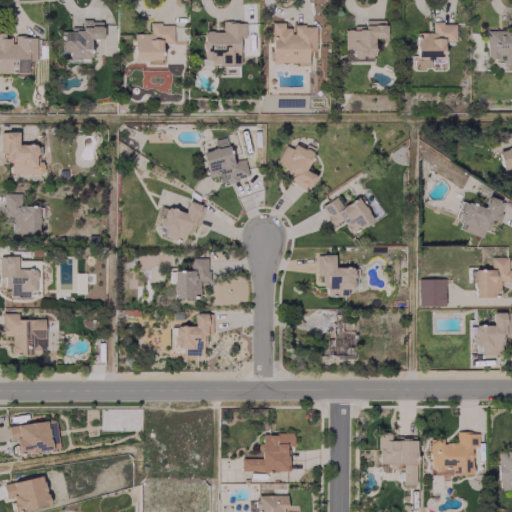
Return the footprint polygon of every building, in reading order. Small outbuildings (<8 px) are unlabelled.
[(384,37),(383,19),(362,20),(362,25),(350,25),(350,29),(341,29),(342,49),(350,49),(350,59),(371,58),(370,37),(384,37)] [(511,63),(511,19),(504,20),(504,30),(484,30),(484,57),(502,57),(502,66),(511,66),(511,63)] [(59,31),(59,51),(66,51),(66,61),(88,61),(88,38),(100,38),(100,20),(80,20),(80,26),(72,26),(72,31),(59,31)] [(237,37),(243,37),(243,21),(220,21),(220,31),(201,31),(201,65),(237,65),(237,37)] [(132,59),(159,59),(159,42),(171,41),(171,22),(148,23),(148,33),(131,33),(132,59)] [(413,58),(441,59),(441,40),(453,40),(453,22),(430,22),(429,32),(413,32),(413,58)] [(313,25),(290,25),(290,23),(269,23),(269,63),(305,63),(305,51),(313,51),(313,25)] [(34,36),(12,36),(12,39),(2,39),(3,32),(0,32),(0,72),(26,72),(26,60),(34,60),(34,36)] [(0,131),(0,151),(5,152),(5,173),(42,172),(41,161),(36,161),(35,143),(16,144),(16,131),(0,131)] [(199,150),(205,177),(217,174),(219,183),(247,176),(243,157),(229,160),(224,136),(212,139),(214,147),(199,150)] [(286,181),(306,190),(313,174),(303,170),(311,152),(286,141),(275,166),(290,173),(286,181)] [(511,144),(495,149),(502,176),(511,173),(511,144)] [(10,232),(36,233),(36,205),(19,205),(19,192),(1,192),(0,215),(10,215),(10,232)] [(348,233),(370,220),(356,196),(341,206),(334,196),(319,205),(331,224),(340,219),(348,233)] [(461,201),(453,229),(482,237),(487,218),(497,221),(502,201),(485,196),(482,207),(461,201)] [(196,226),(203,206),(186,200),(182,212),(162,205),(155,226),(163,229),(161,236),(182,243),(189,223),(196,226)] [(332,254),(314,254),(314,274),(322,274),(322,295),(344,295),(344,288),(349,288),(349,276),(355,276),(355,267),(332,267),(332,254)] [(471,296),(497,296),(497,280),(507,279),(506,256),(488,257),(489,268),(471,269),(471,296)] [(171,297),(197,297),(197,281),(207,280),(206,257),(188,257),(189,268),(171,269),(171,297)] [(442,278),(415,278),(416,305),(442,304),(442,278)] [(507,311),(490,312),(490,324),(469,325),(470,353),(498,353),(498,333),(508,332),(507,311)] [(41,318),(16,318),(16,312),(0,312),(0,334),(9,335),(9,354),(42,354),(41,318)] [(179,354),(200,355),(201,334),(209,334),(210,313),(192,312),(192,326),(172,325),(172,344),(180,345),(179,354)] [(352,313),(316,313),(316,332),(320,332),(320,356),(352,356),(352,313)] [(50,449),(45,420),(5,425),(7,441),(13,440),(15,454),(50,449)] [(377,463),(401,463),(401,484),(414,484),(414,439),(389,439),(389,432),(376,432),(377,463)] [(470,473),(470,447),(476,447),(476,432),(455,432),(455,442),(440,443),(440,438),(428,438),(429,474),(470,473)] [(238,470),(285,470),(285,445),(291,445),(292,433),(258,433),(258,454),(239,454),(238,470)] [(511,450),(495,451),(496,488),(511,487),(511,450)] [(47,504),(41,475),(1,483),(4,499),(9,498),(11,511),(47,504)] [(251,511),(281,511),(281,508),(285,508),(285,494),(251,495),(251,511)]
